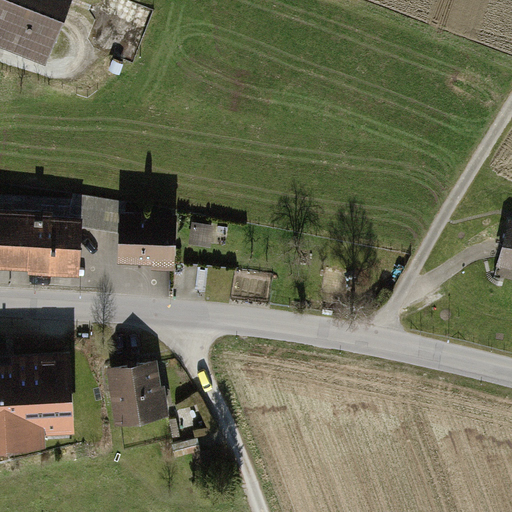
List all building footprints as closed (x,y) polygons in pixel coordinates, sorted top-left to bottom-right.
[(75,0),(0,0),(0,41),(50,62),(75,0)] [(127,66),(115,61),(110,71),(122,77),(127,66)] [(129,203),(75,194),(71,217),(87,218),(86,229),(125,236),(128,211),(129,203)] [(55,211),(0,207),(0,264),(32,267),(32,275),(83,278),(86,229),(87,218),(71,217),(55,216),(55,211)] [(182,215),(128,211),(125,236),(123,259),(156,261),(155,270),(178,272),(182,215)] [(511,221),(500,259),(511,261),(511,221)] [(229,230),(196,223),(192,240),(226,246),(229,230)] [(350,274),(327,270),(324,291),(347,295),(350,274)] [(70,349),(0,352),(0,435),(74,432),(70,349)] [(108,365),(116,423),(165,416),(157,358),(108,365)] [(173,445),(177,458),(205,452),(202,438),(173,445)]
